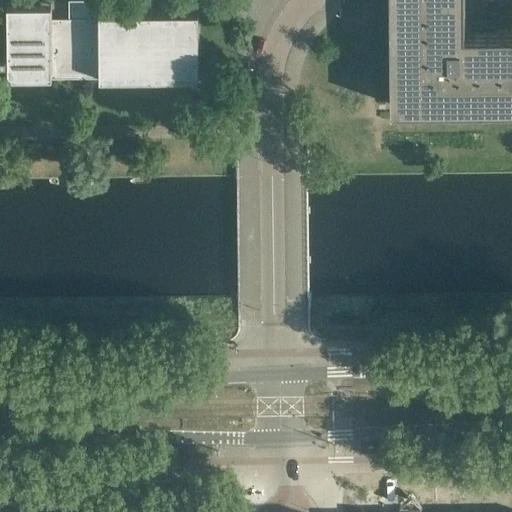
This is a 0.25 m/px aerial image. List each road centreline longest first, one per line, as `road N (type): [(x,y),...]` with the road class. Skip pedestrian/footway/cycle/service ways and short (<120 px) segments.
road 1 (tertiary): [(0,437),(287,439)]
road 2 (tertiary): [(278,374),(0,389)]
road 3 (tertiary): [(511,375),(278,374)]
road 4 (tertiary): [(287,439),(511,429)]
road 5 (unclassified): [(278,374),(271,153)]
road 6 (residential): [(271,153),(275,51),(313,0)]
